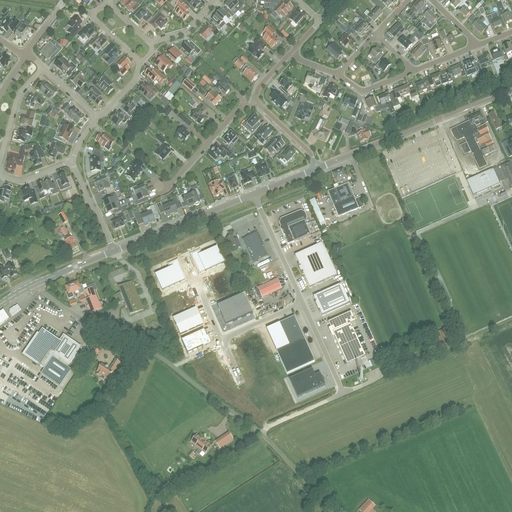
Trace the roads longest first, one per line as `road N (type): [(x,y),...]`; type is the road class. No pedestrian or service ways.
road 1 (unclassified): [(335,511),(261,432),(166,361),(98,329),(34,284)]
road 2 (tertiary): [(316,169),(511,90)]
road 3 (tertiary): [(113,252),(255,194)]
road 4 (residential): [(171,185),(236,111),(258,103)]
